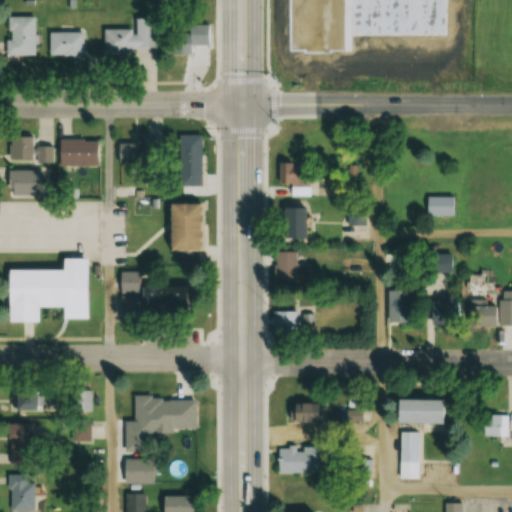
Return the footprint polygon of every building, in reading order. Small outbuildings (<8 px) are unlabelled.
[(33,55),(33,16),(6,16),(6,55),(33,55)] [(134,47),(155,47),(155,17),(134,18),(134,47)] [(189,43),(208,43),(208,24),(187,24),(187,33),(160,33),(160,54),(188,54),(189,43)] [(101,56),(131,56),(131,28),(101,28),(101,56)] [(48,31),(48,56),(81,56),(81,31),(48,31)] [(32,158),(32,135),(9,135),(8,158),(32,158)] [(156,136),(135,136),(135,143),(117,143),(117,162),(156,162),(156,136)] [(176,138),(176,187),(199,187),(199,138),(176,138)] [(57,165),(96,165),(96,139),(57,139),(57,165)] [(52,145),(34,145),(34,161),(52,161),(52,145)] [(310,195),(310,162),(279,162),(279,185),(291,185),(291,195),(310,195)] [(7,170),(7,194),(41,194),(41,170),(7,170)] [(455,197),(426,197),(426,216),(455,216),(455,197)] [(195,250),(195,202),(167,202),(167,250),(195,250)] [(347,225),(367,225),(367,203),(347,203),(347,225)] [(303,207),(282,207),(282,238),(303,238),(303,207)] [(274,251),(274,290),(305,290),(305,264),(296,264),(296,251),(274,251)] [(436,271),(451,271),(451,254),(436,254),(436,271)] [(61,257),(86,257),(85,316),(63,316),(63,305),(35,305),(34,319),(8,319),(9,267),(60,268),(61,257)] [(117,320),(183,322),(184,286),(141,285),(141,270),(119,270),(117,320)] [(387,324),(408,324),(408,290),(387,290),(387,324)] [(441,300),(428,300),(428,323),(459,323),(459,299),(441,299),(441,300)] [(511,324),(511,299),(498,299),(498,324),(511,324)] [(493,305),(469,305),(469,324),(493,324),(493,305)] [(297,311),(272,311),(272,329),(297,329),(297,311)] [(10,385),(10,409),(35,409),(35,385),(10,385)] [(132,398),(133,426),(195,425),(195,397),(132,398)] [(392,399),(392,422),(438,422),(438,399),(392,399)] [(288,421),(318,421),(318,403),(288,403),(288,421)] [(482,435),(507,435),(507,414),(482,414),(482,435)] [(6,464),(32,464),(32,423),(6,423),(6,464)] [(419,431),(399,431),(399,478),(419,478),(419,431)] [(277,473),(317,473),(317,446),(297,446),(277,446),(277,473)] [(150,483),(150,459),(121,459),(121,483),(150,483)] [(373,477),(373,459),(356,459),(356,477),(373,477)] [(32,511),(32,474),(6,474),(6,511),(32,511)] [(143,511),(143,493),(123,493),(123,511),(143,511)] [(160,511),(191,511),(192,495),(161,495),(160,511)] [(463,511),(464,503),(445,502),(444,511),(463,511)]
